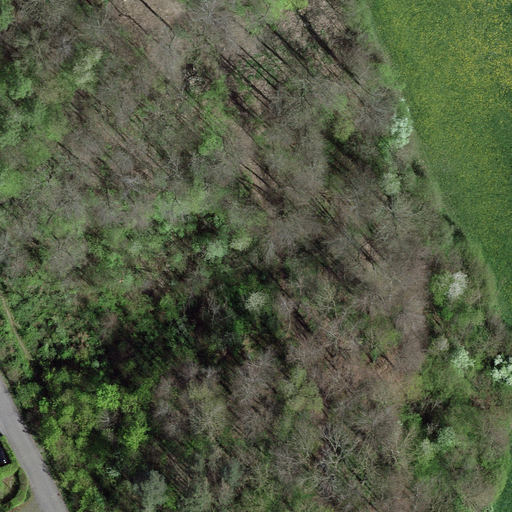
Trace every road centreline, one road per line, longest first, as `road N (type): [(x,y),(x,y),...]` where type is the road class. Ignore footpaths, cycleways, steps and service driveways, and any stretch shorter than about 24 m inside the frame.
road 1 (track): [(257,0),(326,190),(351,378),(347,511)]
road 2 (residential): [(0,403),(56,511)]
